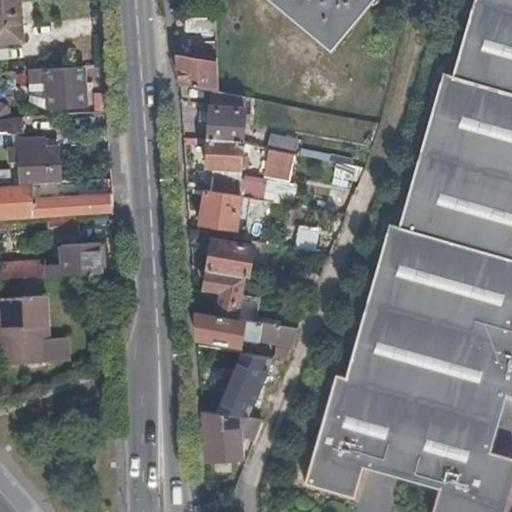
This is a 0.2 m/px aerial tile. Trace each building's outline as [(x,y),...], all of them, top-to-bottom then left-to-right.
[(0,0),(0,42),(23,41),(20,0),(0,0)] [(276,0),(333,47),(372,0),(276,0)] [(503,511),(511,484),(511,458),(491,451),(508,396),(511,396),(511,0),(459,0),(439,67),(450,71),(407,208),(406,280),(374,280),(344,374),(337,372),(302,480),(353,496),(362,465),(437,488),(429,511),(503,511)] [(215,30),(214,17),(188,20),(189,32),(215,30)] [(178,57),(180,84),(212,90),(219,91),(218,58),(216,58),(215,41),(205,41),(207,62),(178,57)] [(87,106),(84,66),(26,70),(27,91),(49,90),(50,109),(87,106)] [(245,109),(247,96),(219,91),(212,90),(210,107),(245,109)] [(210,107),(208,140),(243,143),(245,109),(210,107)] [(0,134),(24,133),(23,116),(0,118),(0,134)] [(268,148),(288,152),(290,139),(271,136),(268,148)] [(21,184),(28,184),(60,182),(59,147),(45,147),(44,140),(20,141),(21,184)] [(243,143),(208,140),(207,166),(216,167),(242,169),(243,163),(248,163),(249,157),(243,157),(243,143)] [(293,153),(288,152),(268,148),(266,158),(263,176),(287,181),(293,153)] [(213,178),(241,183),(242,169),(216,167),(213,178)] [(211,192),(242,198),(244,183),(241,183),(213,178),(211,192)] [(0,185),(0,219),(48,216),(76,214),(112,212),(111,194),(29,199),(28,184),(21,184),(0,185)] [(253,215),(256,200),(242,198),(211,192),(206,191),(203,214),(202,219),(201,224),(236,230),(239,214),(253,215)] [(78,233),(76,214),(48,216),(49,235),(78,233)] [(245,276),(248,276),(254,246),(214,239),(208,269),(245,276)] [(25,277),(101,272),(99,242),(61,244),(62,265),(46,265),(45,261),(23,263),(25,277)] [(7,263),(0,263),(0,278),(8,278),(7,263)] [(8,278),(25,277),(23,263),(7,263),(8,278)] [(219,315),(256,321),(260,297),(241,294),(245,276),(208,269),(205,287),(223,291),(219,315)] [(288,283),(315,287),(321,274),(291,269),(288,283)] [(0,367),(51,365),(46,299),(0,301),(0,367)] [(196,311),(198,340),(240,346),(242,336),(277,342),(280,325),(256,321),(219,315),(196,311)] [(277,342),(293,344),(298,328),(280,325),(277,342)] [(260,355),(286,358),(290,349),(266,345),(261,349),(260,355)] [(223,414),(249,417),(260,355),(234,350),(223,414)] [(238,429),(257,434),(262,419),(249,417),(223,414),(203,411),(206,461),(244,457),(243,441),(239,441),(238,429)]
